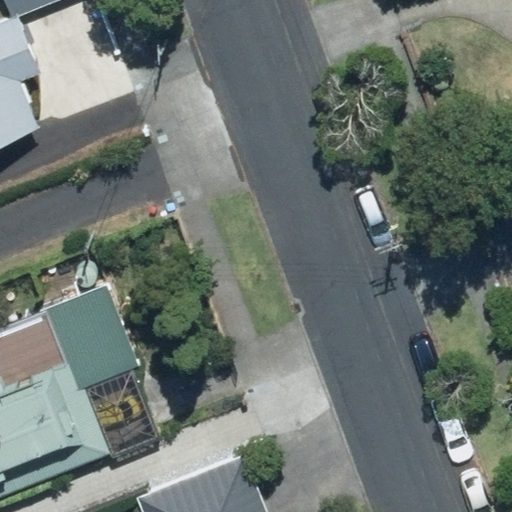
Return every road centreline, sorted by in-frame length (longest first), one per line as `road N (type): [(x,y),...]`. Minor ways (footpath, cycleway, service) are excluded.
road 1 (residential): [(246,0),(442,511)]
road 2 (unknown): [(390,375),(59,511)]
road 3 (unknown): [(287,107),(0,229)]
